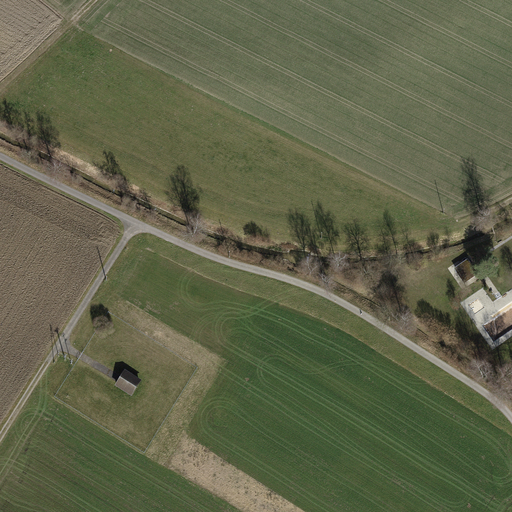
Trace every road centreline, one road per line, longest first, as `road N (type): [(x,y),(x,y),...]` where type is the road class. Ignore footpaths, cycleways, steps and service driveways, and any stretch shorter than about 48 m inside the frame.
road 1 (residential): [(511,417),(349,303),(134,224),(0,155)]
road 2 (track): [(95,0),(0,92)]
